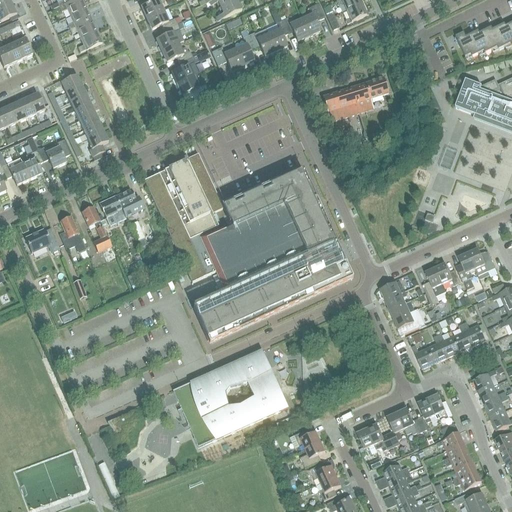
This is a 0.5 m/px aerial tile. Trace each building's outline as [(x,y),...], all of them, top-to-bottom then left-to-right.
[(0,0),(0,12),(12,7),(9,0),(0,0)] [(79,0),(64,0),(65,1),(57,4),(59,8),(59,9),(79,0)] [(79,0),(59,9),(61,14),(67,11),(70,18),(87,10),(82,0),(79,0)] [(149,0),(152,5),(142,9),(147,20),(163,12),(158,2),(162,0),(149,0)] [(237,2),(235,0),(216,0),(209,4),(210,7),(218,4),(220,10),(237,2)] [(345,0),(341,2),(346,13),(363,6),(360,0),(345,0)] [(241,12),(237,2),(220,10),(223,16),(216,19),(217,23),(241,12)] [(315,24),(325,19),(319,5),(309,10),(312,17),(301,21),(309,38),(319,34),(315,24)] [(366,13),(363,6),(346,13),(349,20),(344,22),(346,26),(366,17),(364,14),(366,13)] [(17,17),(12,7),(0,12),(0,23),(0,24),(17,17)] [(92,21),(87,10),(70,18),(73,24),(67,27),(70,32),(92,21)] [(168,23),(163,12),(147,20),(152,31),(162,27),(164,32),(178,26),(175,20),(168,23)] [(188,13),(182,16),(185,22),(191,19),(188,13)] [(96,25),(101,23),(98,15),(93,17),(96,25)] [(333,32),(339,29),(334,18),(328,21),(333,32)] [(309,38),(301,21),(290,26),(287,20),(282,22),(288,36),(293,33),(298,43),(309,38)] [(97,33),(92,21),(70,32),(72,36),(77,34),(80,40),(97,33)] [(282,38),(288,36),(282,22),(276,25),(279,31),(268,36),(276,53),(287,48),(282,38)] [(231,23),(225,26),(228,32),(234,30),(231,23)] [(180,32),(178,26),(164,32),(166,37),(157,42),(162,53),(179,45),(174,35),(180,32)] [(511,28),(505,32),(504,30),(492,35),(490,33),(478,39),(477,37),(465,43),(462,37),(465,35),(464,35),(455,40),(456,40),(466,59),(471,56),(472,59),(485,53),(486,55),(498,49),(499,52),(511,46),(511,47),(511,28)] [(276,53),(268,36),(265,31),(254,36),(254,35),(249,37),(255,51),(260,48),(265,58),(276,53)] [(102,44),(97,33),(80,40),(84,47),(78,49),(80,54),(86,51),(86,52),(102,44)] [(209,33),(204,35),(209,47),(215,45),(209,33)] [(249,53),(255,51),(249,37),(243,40),(246,46),(235,51),(243,68),(254,63),(249,53)] [(25,40),(16,45),(23,61),(33,56),(25,40)] [(23,61),(16,45),(6,49),(14,65),(23,61)] [(190,53),(188,54),(187,50),(185,49),(181,51),(179,45),(162,53),(167,64),(177,59),(179,65),(193,59),(190,53)] [(14,65),(6,49),(0,51),(0,61),(4,70),(14,65)] [(243,68),(235,51),(224,56),(221,50),(211,54),(217,68),(227,63),(232,73),(243,68)] [(68,55),(66,56),(70,64),(77,60),(74,56),(71,57),(70,55),(68,55)] [(195,64),(193,59),(179,65),(182,70),(171,75),(177,86),(193,78),(191,72),(193,71),(193,69),(192,66),(195,64)] [(99,72),(112,69),(110,60),(97,63),(99,72)] [(61,85),(65,95),(82,87),(77,77),(61,85)] [(196,85),(193,78),(177,86),(182,97),(192,93),(197,104),(210,97),(205,86),(203,87),(201,82),(196,85)] [(330,125),(361,114),(373,110),(370,101),(389,95),(384,79),(323,98),(328,114),(327,115),(330,125)] [(511,80),(498,87),(496,82),(482,88),(466,82),(456,110),(475,117),(474,121),(511,135),(511,80)] [(86,96),(82,87),(65,95),(70,104),(86,96)] [(431,89),(424,92),(435,116),(441,112),(431,89)] [(38,95),(28,99),(36,116),(46,111),(38,95)] [(91,106),(86,96),(70,104),(74,114),(91,106)] [(36,116),(28,99),(19,103),(26,120),(36,116)] [(26,120),(19,103),(9,108),(17,124),(26,120)] [(95,115),(91,106),(74,114),(79,123),(95,115)] [(17,124),(9,108),(0,112),(8,129),(17,124)] [(99,124),(95,115),(79,123),(83,132),(99,124)] [(104,134),(99,124),(83,132),(87,142),(104,134)] [(109,144),(104,134),(87,142),(92,151),(89,153),(93,160),(102,155),(105,154),(101,147),(109,144)] [(66,165),(64,159),(71,156),(64,142),(57,145),(59,149),(47,155),(44,150),(38,152),(43,164),(50,161),(54,171),(66,165)] [(359,142),(345,147),(349,160),(363,155),(359,142)] [(38,166),(43,164),(38,152),(26,157),(29,163),(22,166),(20,161),(30,182),(42,176),(38,166)] [(213,215),(223,210),(221,207),(217,197),(198,157),(188,161),(187,159),(180,162),(171,166),(171,167),(170,167),(171,170),(145,182),(192,285),(219,272),(205,242),(203,238),(202,236),(219,228),(213,215)] [(2,169),(4,174),(7,180),(13,178),(17,188),(30,182),(20,161),(8,166),(7,166),(2,169)] [(333,247),(336,246),(337,246),(302,171),(221,207),(223,210),(232,230),(229,231),(205,242),(219,272),(229,293),(193,310),(198,320),(209,346),(353,281),(345,265),(342,266),(333,247)] [(135,200),(131,191),(116,198),(125,217),(124,217),(125,219),(144,211),(139,198),(135,200)] [(125,217),(116,198),(100,206),(106,220),(113,217),(116,225),(126,221),(125,219),(124,217),(125,217)] [(101,241),(93,244),(98,254),(102,253),(111,248),(112,248),(100,223),(93,209),(82,214),(89,229),(94,226),(101,241)] [(432,225),(435,217),(428,215),(425,222),(432,225)] [(60,224),(65,235),(60,237),(67,251),(76,247),(79,254),(86,251),(71,219),(60,224)] [(136,244),(137,244),(139,249),(145,246),(143,241),(145,240),(137,223),(129,227),(136,244)] [(205,242),(229,231),(227,228),(203,238),(205,242)] [(44,231),(25,240),(31,255),(48,248),(51,255),(60,251),(51,230),(45,233),(44,231)] [(111,248),(102,253),(107,263),(116,259),(111,248)] [(483,260),(478,251),(468,256),(476,271),(479,278),(496,270),(490,257),(483,260)] [(471,274),(476,271),(468,256),(459,260),(462,266),(457,268),(457,271),(463,284),(464,284),(468,292),(475,289),(471,281),(473,279),(471,274)] [(446,266),(436,270),(446,294),(443,286),(449,284),(451,289),(461,285),(455,272),(450,275),(446,266)] [(154,267),(149,269),(151,277),(157,275),(154,267)] [(446,294),(436,270),(426,275),(429,281),(423,284),(433,306),(439,304),(436,298),(446,294)] [(134,276),(128,279),(132,287),(138,285),(134,276)] [(78,296),(85,294),(80,282),(73,285),(78,296)] [(381,293),(385,302),(405,293),(400,283),(381,293)] [(492,290),(495,296),(505,291),(502,285),(492,290)] [(501,299),(506,309),(511,305),(511,289),(493,299),(495,302),(501,299)] [(407,298),(405,293),(385,302),(389,312),(406,305),(403,300),(407,298)] [(468,298),(460,302),(463,308),(471,305),(468,298)] [(410,315),(406,305),(389,312),(394,322),(410,315)] [(511,305),(506,309),(510,317),(503,320),(504,324),(501,325),(501,326),(511,321),(511,305)] [(74,313),(68,316),(71,322),(76,319),(74,313)] [(404,336),(421,328),(418,323),(419,321),(416,313),(414,313),(410,315),(394,322),(397,329),(398,332),(402,330),(404,336)] [(511,321),(501,326),(503,329),(510,326),(511,331),(511,321)] [(467,324),(463,326),(473,348),(487,342),(480,327),(470,331),(467,324)] [(473,348),(463,326),(459,327),(463,335),(454,339),(461,354),(473,348)] [(461,354),(454,339),(445,343),(442,336),(438,337),(448,359),(461,354)] [(448,359),(438,337),(434,339),(437,346),(428,350),(435,365),(448,359)] [(435,365),(428,350),(419,354),(416,347),(412,349),(422,371),(435,365)] [(288,410),(263,354),(174,394),(199,450),(288,410)] [(474,382),(480,395),(495,388),(491,379),(498,376),(496,372),(474,382)] [(485,408),(507,398),(506,394),(499,397),(495,388),(480,395),(485,408)] [(447,415),(438,396),(428,401),(435,417),(436,417),(437,420),(447,415)] [(509,401),(507,398),(485,408),(491,420),(506,413),(502,404),(509,401)] [(435,417),(428,401),(419,405),(424,417),(418,420),(424,433),(430,430),(427,425),(432,423),(430,419),(435,417)] [(147,428),(145,407),(107,424),(110,428),(100,432),(114,465),(138,449),(141,435),(147,428)] [(424,433),(418,420),(413,422),(408,410),(397,415),(405,431),(408,436),(413,434),(414,436),(418,434),(419,436),(424,433)] [(306,419),(306,418),(304,415),(304,413),(277,425),(280,431),(306,419)] [(511,421),(510,423),(506,413),(491,420),(497,433),(511,426),(511,421)] [(400,433),(405,431),(397,415),(388,419),(394,434),(388,436),(394,449),(400,446),(398,442),(403,440),(400,433)] [(378,426),(367,431),(374,446),(377,452),(382,449),(384,453),(394,449),(388,436),(383,439),(378,426)] [(445,439),(458,433),(455,426),(442,431),(445,439)] [(316,434),(315,435),(312,429),(295,437),(299,447),(303,446),(305,451),(321,444),(316,434)] [(374,446),(367,431),(358,436),(366,454),(371,452),(370,449),(374,446)] [(511,434),(496,442),(501,453),(511,448),(511,434)] [(445,447),(448,453),(465,445),(460,435),(437,445),(439,449),(445,447)] [(326,454),(321,444),(305,451),(308,456),(300,460),(305,470),(322,463),(319,457),(326,454)] [(446,465),(469,455),(465,445),(448,453),(451,460),(445,462),(446,465)] [(511,461),(511,448),(501,453),(506,464),(511,461)] [(473,465),(469,455),(446,465),(448,469),(454,466),(456,472),(473,465)] [(379,460),(371,464),(373,470),(382,466),(379,460)] [(104,464),(99,467),(109,490),(115,487),(104,464)] [(455,485),(478,475),(473,465),(456,472),(459,479),(453,482),(455,485)] [(318,480),(321,486),(337,478),(332,468),(326,471),(323,466),(310,472),(315,482),(318,480)] [(387,484),(410,474),(408,469),(402,472),(400,467),(383,474),(387,484)] [(412,478),(410,474),(387,484),(391,493),(408,485),(406,480),(412,478)] [(482,485),(478,475),(455,485),(457,489),(462,486),(465,493),(482,485)] [(341,489),(337,478),(321,486),(323,491),(320,493),(324,503),(337,497),(335,492),(341,489)] [(293,479),(287,481),(290,488),(296,485),(293,479)] [(395,502),(418,492),(416,487),(410,490),(408,485),(391,493),(395,502)] [(420,496),(418,492),(395,502),(399,511),(416,503),(414,498),(420,496)] [(299,496),(293,499),(297,508),(303,505),(299,496)] [(473,511),(487,506),(483,496),(471,501),(468,496),(456,501),(458,507),(464,505),(466,509),(469,508),(471,511),(473,511)] [(340,500),(327,506),(330,511),(354,511),(356,511),(351,501),(342,505),(340,500)] [(399,511),(420,511),(426,509),(424,505),(418,508),(416,503),(399,511)]
